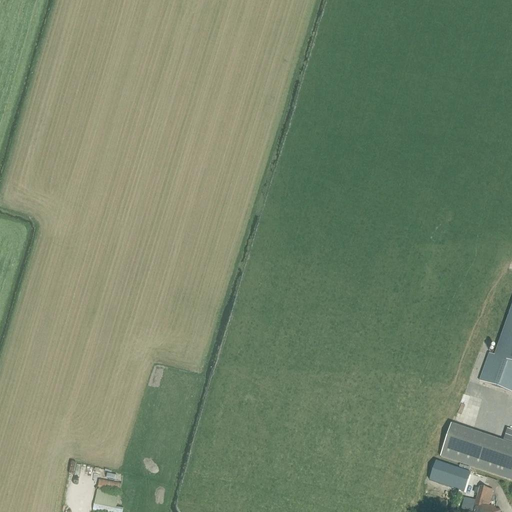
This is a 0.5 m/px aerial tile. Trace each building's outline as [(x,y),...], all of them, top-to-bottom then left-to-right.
[(480,382),(511,392),(511,306),(495,356),(489,354),(480,382)] [(511,445),(451,425),(440,457),(511,481),(511,445)] [(436,463),(430,482),(464,494),(470,475),(436,463)] [(83,478),(81,489),(87,490),(90,479),(83,478)] [(98,489),(120,493),(121,483),(100,480),(98,489)] [(501,511),(489,508),(493,490),(479,487),(472,511),(501,511)] [(94,511),(98,511),(123,511),(124,508),(117,507),(120,495),(98,490),(94,511)]
